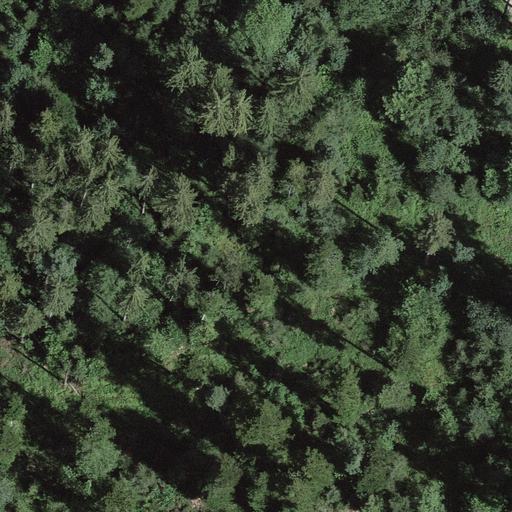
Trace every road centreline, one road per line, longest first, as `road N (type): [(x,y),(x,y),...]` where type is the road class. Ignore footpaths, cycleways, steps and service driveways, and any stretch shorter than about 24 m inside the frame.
road 1 (track): [(0,136),(511,243)]
road 2 (track): [(232,0),(354,19),(511,75)]
